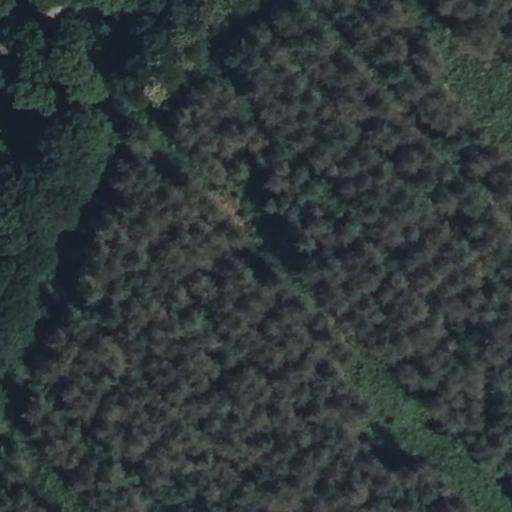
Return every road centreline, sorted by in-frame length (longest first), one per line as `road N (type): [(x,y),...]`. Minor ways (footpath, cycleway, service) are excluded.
road 1 (track): [(134,17),(78,98),(98,113),(97,164),(54,302),(0,416)]
road 2 (track): [(0,53),(62,8),(134,17),(153,0)]
